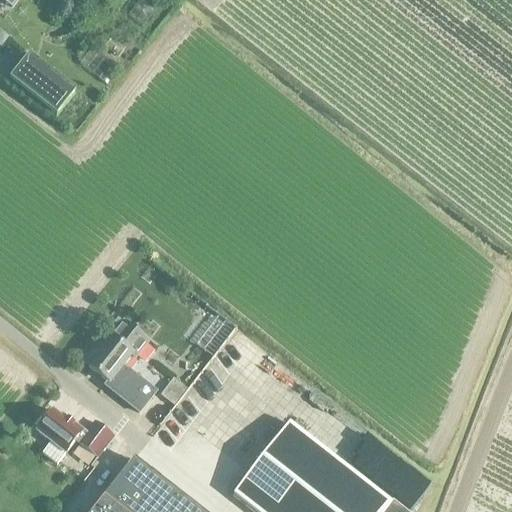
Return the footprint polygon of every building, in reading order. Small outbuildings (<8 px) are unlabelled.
[(74,94),(28,57),(9,82),(55,118),(74,94)] [(123,370),(133,357),(146,341),(122,322),(121,324),(117,320),(94,348),(98,352),(86,368),(113,390),(114,388),(129,400),(127,402),(141,412),(155,395),(123,370)] [(260,382),(275,364),(238,333),(223,351),(260,382)] [(162,395),(175,405),(186,390),(173,381),(162,395)] [(57,467),(65,456),(75,444),(84,434),(61,415),(58,418),(51,412),(35,433),(49,444),(41,455),(57,467)] [(84,434),(75,444),(97,461),(114,439),(94,423),(84,434)] [(401,511),(392,504),(391,505),(289,424),(232,496),(252,511),(401,511)] [(197,511),(133,461),(120,478),(92,511),(91,511),(197,511)]
